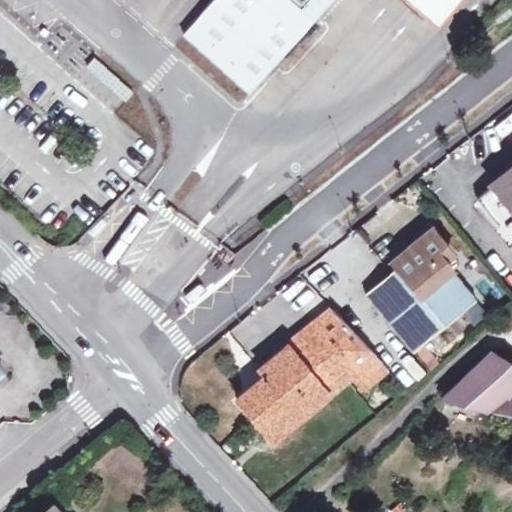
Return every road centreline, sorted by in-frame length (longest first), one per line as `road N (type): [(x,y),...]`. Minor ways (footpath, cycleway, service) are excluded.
road 1 (unclassified): [(511,69),(128,376)]
road 2 (unknown): [(284,511),(452,370),(502,355)]
road 3 (tertiary): [(128,376),(0,242)]
road 4 (tertiary): [(246,511),(128,376)]
road 5 (residential): [(128,376),(0,482)]
